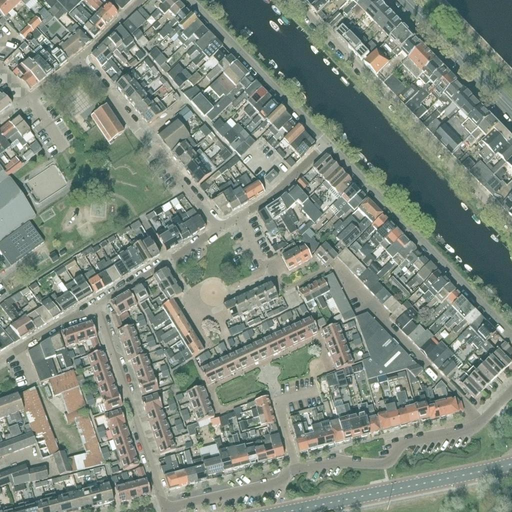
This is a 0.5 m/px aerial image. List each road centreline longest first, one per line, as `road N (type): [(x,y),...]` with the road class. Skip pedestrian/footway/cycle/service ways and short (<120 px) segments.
road 1 (residential): [(511,227),(293,0)]
road 2 (residential): [(511,334),(328,141)]
road 3 (residential): [(511,391),(472,430),(401,445),(386,464),(338,462),(296,472)]
road 4 (tertiary): [(290,511),(511,464)]
road 5 (residential): [(218,230),(81,58)]
road 6 (residential): [(167,509),(104,307)]
road 7 (residential): [(328,141),(191,0)]
road 8 (primary): [(511,109),(405,0)]
road 9 (residential): [(328,141),(273,194),(218,230)]
road 10 (residential): [(218,230),(104,307)]
road 11 (residential): [(296,472),(167,509)]
